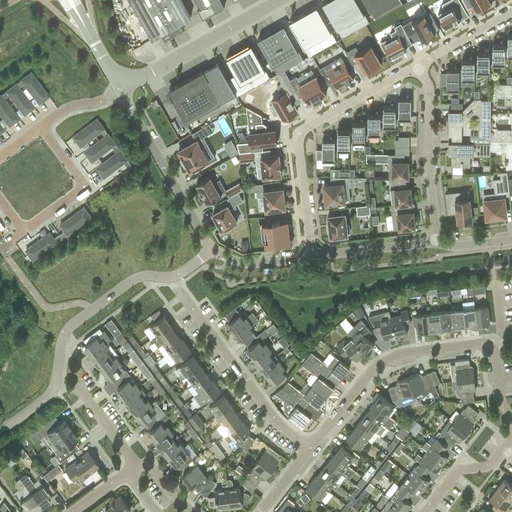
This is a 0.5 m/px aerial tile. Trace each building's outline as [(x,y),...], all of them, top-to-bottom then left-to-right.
[(181,23),(190,17),(180,0),(129,0),(152,39),(162,34),(165,39),(184,28),(181,23)] [(225,5),(221,0),(196,0),(200,7),(198,8),(203,18),(225,5)] [(327,0),(322,3),(341,38),(369,22),(356,0),(327,0)] [(400,0),(363,0),(375,19),(402,4),(400,0)] [(444,10),(438,14),(446,28),(455,23),(460,19),(460,18),(467,14),(459,0),(449,0),(441,5),(444,10)] [(461,0),(466,8),(468,11),(475,7),(477,10),(481,8),(482,11),(491,5),(488,0),(461,0)] [(317,6),(289,22),(309,57),(336,41),(317,6)] [(402,25),(408,37),(409,37),(411,36),(413,40),(414,42),(420,38),(421,38),(422,40),(422,41),(425,39),(425,38),(427,36),(428,38),(429,40),(435,36),(435,37),(438,35),(437,32),(436,31),(437,31),(439,29),(430,13),(425,16),(424,15),(415,20),(414,18),(411,20),(412,22),(403,26),(402,25)] [(382,42),(380,43),(381,46),(385,53),(387,51),(392,60),(400,55),(399,54),(406,50),(405,48),(412,44),(401,24),(394,27),(396,30),(390,33),(392,37),(382,42)] [(284,25),(258,40),(277,73),(270,77),(270,78),(277,75),(284,71),(284,70),(303,60),(284,25)] [(504,44),(504,43),(500,43),(500,44),(492,44),(492,64),(494,64),(494,66),(503,66),(503,64),(505,64),(505,44),(504,44)] [(228,57),(226,59),(235,75),(227,79),(237,97),(270,78),(267,73),(251,44),(249,45),(249,46),(249,45),(246,46),(246,47),(245,47),(245,48),(244,48),(239,51),(238,51),(236,52),(233,54),(228,57)] [(356,47),(346,53),(352,65),(358,61),(365,73),(381,64),(371,46),(359,52),(356,47)] [(489,52),(489,50),(484,50),(484,52),(477,52),(477,72),(490,72),(489,52)] [(341,57),(319,69),(328,85),(333,82),(337,89),(354,79),(341,57)] [(474,60),(474,58),(469,58),(469,60),(462,60),(462,80),(474,80),(474,60)] [(204,71),(203,70),(203,71),(175,87),(170,90),(169,94),(168,94),(169,94),(172,99),(171,99),(171,100),(172,99),(185,123),(236,94),(218,63),(216,64),(216,65),(209,69),(209,68),(204,71)] [(458,70),(458,68),(454,68),(454,70),(447,70),(447,90),(459,90),(459,70),(458,70)] [(284,70),(284,71),(299,98),(304,95),(309,103),(314,101),(315,102),(322,98),(321,97),(326,94),(316,76),(301,84),(296,76),(290,80),(284,70)] [(274,104),(269,107),(274,116),(279,113),(283,119),(285,118),(286,120),(295,115),(294,113),(297,112),(288,96),(296,92),(299,98),(284,71),(277,75),(282,83),(277,86),(282,95),(272,100),(274,104)] [(39,104),(48,96),(31,73),(16,84),(18,87),(24,84),(39,104)] [(33,107),(18,87),(16,84),(1,95),(4,99),(9,95),(24,115),(33,107)] [(511,84),(507,84),(491,84),(491,99),(491,100),(497,100),(497,97),(511,98),(511,107),(511,84)] [(19,119),(4,99),(1,95),(0,95),(0,114),(9,126),(19,119)] [(410,99),(410,97),(406,97),(406,99),(398,99),(398,119),(411,119),(411,99),(410,99)] [(154,108),(159,105),(156,99),(151,102),(154,108)] [(479,99),(474,99),(462,111),(451,111),(448,111),(448,137),(461,137),(462,127),(475,114),(478,117),(478,135),(470,135),(470,143),(490,143),(490,141),(490,137),(490,128),(491,100),(491,99),(479,99)] [(459,104),(453,104),(451,104),(451,111),(462,111),(462,103),(459,103),(459,104)] [(395,107),(395,105),(391,105),(391,106),(383,106),(383,127),(395,127),(395,107)] [(380,114),(380,113),(375,113),(375,114),(368,114),(368,134),(369,134),(369,137),(378,137),(378,134),(380,134),(380,114)] [(511,115),(511,116),(511,130),(497,129),(497,128),(490,128),(490,137),(490,141),(511,141),(511,115)] [(104,137),(108,134),(97,119),(73,137),(80,147),(100,132),(104,137)] [(365,122),(364,122),(364,121),(360,121),(360,122),(353,122),(353,142),(365,142),(365,122)] [(250,142),(236,144),(239,153),(263,151),(262,145),(277,143),(276,141),(278,141),(277,132),(275,132),(275,130),(267,131),(266,125),(262,123),(255,124),(256,129),(248,129),(250,142)] [(196,141),(178,151),(182,158),(182,159),(183,159),(185,164),(185,165),(186,164),(190,172),(208,161),(200,147),(207,144),(203,137),(210,134),(206,126),(192,134),(196,141)] [(349,130),(349,128),(345,128),(345,130),(337,130),(337,150),(339,150),(339,152),(348,152),(348,150),(350,150),(350,130),(349,130)] [(116,153),(120,150),(108,134),(104,137),(84,152),(92,162),(111,147),(116,153)] [(409,147),(409,137),(398,137),(398,140),(395,140),(395,147),(409,147)] [(334,140),(334,138),(329,138),(329,140),(322,140),(322,150),(316,150),(316,160),(334,160),(334,140)] [(223,143),(229,156),(237,152),(231,140),(223,143)] [(511,141),(490,141),(490,143),(490,151),(504,151),(506,153),(506,170),(511,168),(511,141)] [(490,151),(490,143),(470,143),(448,143),(448,144),(448,156),(452,156),(452,167),(460,167),(460,168),(462,168),(462,167),(470,167),(470,156),(490,156),(490,151)] [(127,168),(131,165),(120,150),(116,153),(96,168),(104,178),(123,163),(127,168)] [(253,152),(239,153),(240,163),(254,161),(254,160),(253,152)] [(270,156),(256,157),(256,160),(257,167),(262,166),(263,178),(281,176),(281,175),(280,168),(281,168),(280,162),(279,162),(279,155),(270,156)] [(395,155),(388,155),(388,162),(389,162),(389,177),(405,177),(405,178),(408,178),(408,162),(404,162),(404,155),(395,155)] [(9,167),(4,171),(8,175),(13,171),(9,167)] [(503,197),(510,196),(509,186),(507,172),(500,173),(500,179),(493,180),(495,199),(484,200),(486,219),(489,219),(489,220),(488,220),(488,221),(497,220),(497,219),(496,218),(501,217),(501,215),(506,215),(504,198),(503,198),(503,197)] [(210,177),(211,177),(210,176),(196,184),(196,185),(197,185),(200,191),(203,197),(204,197),(206,201),(207,203),(206,203),(207,204),(221,195),(223,194),(221,190),(224,188),(220,180),(214,183),(210,177)] [(339,177),(334,177),(330,177),(331,185),(324,186),(325,192),(324,192),(325,198),(326,204),(347,202),(346,194),(343,195),(343,188),(358,186),(358,183),(366,182),(366,180),(366,177),(355,177),(349,177),(339,177)] [(405,178),(405,177),(389,177),(389,178),(391,178),(392,185),(397,185),(397,189),(390,190),(392,205),(390,205),(391,206),(404,204),(404,205),(412,204),(410,188),(406,188),(405,178)] [(238,193),(243,190),(239,183),(225,191),(229,198),(238,193)] [(283,189),(263,191),(262,184),(251,185),(251,192),(256,192),(257,198),(264,197),(265,211),(285,208),(284,201),(285,201),(284,196),(283,189)] [(470,199),(460,200),(459,192),(445,194),(448,215),(448,212),(456,211),(457,222),(472,221),(471,214),(471,208),(470,199)] [(222,231),(237,222),(231,211),(236,208),(235,206),(243,201),(238,193),(229,198),(227,199),(230,204),(228,206),(227,206),(213,214),(222,231)] [(405,212),(404,205),(404,204),(391,206),(393,230),(415,227),(413,211),(405,212)] [(358,215),(370,213),(369,205),(357,207),(358,215)] [(64,231),(59,235),(62,239),(91,218),(84,208),(60,225),(64,231)] [(345,215),(345,214),(344,214),(329,216),(328,216),(328,217),(329,223),(327,224),(328,224),(327,224),(328,229),(328,230),(329,230),(330,237),(331,237),(346,235),(346,236),(347,235),(347,234),(349,233),(348,225),(346,225),(345,215)] [(264,228),(261,228),(263,242),(263,245),(266,245),(278,244),(292,242),(291,225),(288,226),(287,222),(280,223),(279,221),(272,222),(272,223),(264,224),(264,228)] [(62,239),(59,235),(54,239),(49,233),(25,250),(33,260),(62,239)] [(473,294),(485,293),(484,286),(472,288),(473,294)] [(483,324),(489,324),(487,307),(475,308),(478,330),(483,328),(484,328),(483,326),(483,324)] [(356,316),(362,313),(360,308),(353,311),(356,316)] [(474,330),(478,330),(475,308),(463,310),(463,309),(465,327),(471,326),(471,328),(471,329),(474,330)] [(465,327),(463,309),(451,311),(454,333),(459,331),(460,330),(459,329),(459,327),(465,326),(465,327)] [(229,323),(225,326),(227,329),(228,328),(233,334),(249,322),(256,317),(252,313),(243,320),(236,310),(234,312),(226,318),(229,323)] [(404,324),(410,322),(407,310),(400,312),(401,315),(391,318),(396,337),(407,334),(404,324)] [(450,333),(454,333),(451,311),(439,312),(441,330),(442,330),(442,329),(447,329),(447,330),(447,332),(450,333)] [(396,337),(391,318),(389,312),(368,317),(372,325),(374,325),(376,332),(382,330),(384,341),(396,337)] [(435,331),(441,330),(439,312),(439,313),(427,314),(430,336),(431,336),(435,334),(436,334),(436,332),(435,331)] [(426,336),(430,336),(427,314),(412,316),(413,326),(416,326),(417,333),(423,332),(424,334),(423,335),(426,336)] [(156,336),(170,325),(163,316),(149,327),(156,336)] [(249,322),(233,334),(237,340),(236,340),(238,344),(243,340),(246,344),(256,337),(256,336),(253,332),(249,328),(258,321),(256,317),(249,322)] [(111,320),(105,324),(110,331),(116,326),(111,320)] [(367,337),(372,333),(361,321),(348,333),(352,338),(365,353),(374,345),(367,337)] [(174,326),(172,328),(170,325),(156,336),(152,339),(158,347),(162,344),(162,345),(177,334),(179,332),(174,326)] [(86,345),(82,348),(84,351),(85,351),(89,356),(106,344),(111,340),(104,331),(102,333),(99,329),(83,341),(86,345)] [(249,348),(244,351),(247,355),(248,354),(252,360),(269,347),(265,343),(263,345),(259,340),(269,334),(266,329),(264,331),(256,336),(256,337),(246,344),(249,348)] [(121,346),(123,345),(127,341),(121,333),(115,337),(121,346)] [(182,339),(181,339),(177,334),(162,345),(169,353),(184,342),(182,339)] [(137,350),(141,347),(132,336),(129,338),(137,350)] [(284,349),(289,345),(283,336),(278,340),(284,349)] [(356,361),(365,353),(352,338),(347,342),(345,340),(336,347),(344,357),(349,353),(356,361)] [(129,353),(134,350),(127,341),(123,345),(129,353)] [(164,356),(164,357),(170,364),(172,365),(175,362),(183,357),(191,351),(184,342),(169,353),(164,356)] [(106,350),(109,348),(106,344),(89,356),(93,362),(95,365),(110,354),(106,350)] [(147,356),(141,347),(137,350),(144,358),(147,356)] [(269,347),(252,360),(256,365),(255,366),(257,369),(272,358),(268,353),(271,351),(269,347)] [(129,353),(128,354),(133,360),(138,357),(134,350),(129,353)] [(334,357),(327,366),(311,353),(306,358),(336,382),(340,377),(341,378),(347,371),(345,369),(347,367),(334,357)] [(115,357),(113,359),(110,354),(95,365),(97,369),(98,368),(102,373),(118,361),(115,357)] [(154,364),(156,363),(149,354),(147,356),(144,358),(150,367),(150,366),(151,367),(154,364)] [(175,370),(175,372),(178,376),(180,380),(181,379),(185,376),(186,376),(200,365),(193,356),(185,362),(179,367),(175,370)] [(272,358),(257,369),(260,372),(261,371),(265,377),(281,365),(278,360),(275,363),(272,358)] [(333,387),(336,382),(306,358),(302,364),(318,377),(311,386),(324,396),(326,394),(328,395),(334,388),(333,387)] [(473,368),(470,369),(469,360),(454,361),(455,365),(450,365),(452,382),(474,379),(473,368)] [(128,374),(125,370),(118,361),(102,373),(106,379),(106,380),(108,383),(113,379),(116,383),(128,374)] [(143,363),(138,367),(143,373),(148,370),(143,363)] [(159,378),(162,376),(154,364),(151,367),(159,378)] [(192,385),(206,374),(200,365),(186,376),(192,385)] [(281,365),(265,377),(269,383),(268,383),(271,387),(279,381),(285,376),(282,371),(284,368),(281,365)] [(440,383),(439,380),(435,371),(430,373),(434,385),(440,383)] [(418,374),(408,378),(414,394),(415,398),(419,401),(431,391),(432,394),(437,392),(434,385),(430,373),(419,377),(418,374)] [(119,387),(114,391),(116,394),(117,394),(121,399),(138,387),(135,383),(132,385),(128,380),(131,378),(128,374),(116,383),(119,387)] [(211,379),(210,380),(206,374),(192,385),(198,393),(193,397),(214,382),(211,379)] [(155,388),(160,384),(153,376),(148,379),(155,388)] [(167,390),(171,387),(162,376),(159,378),(167,390)] [(398,399),(414,394),(408,378),(398,382),(399,384),(388,389),(393,401),(396,404),(399,403),(398,399)] [(473,390),(476,389),(474,379),(452,382),(457,381),(459,398),(460,398),(461,403),(474,401),(473,390)] [(200,406),(220,391),(214,382),(193,397),(200,406)] [(288,382),(283,388),(289,392),(311,410),(315,405),(319,407),(324,400),(323,399),(324,396),(311,386),(311,387),(305,383),(299,391),(288,382)] [(161,396),(166,393),(160,384),(155,388),(161,396)] [(138,387),(121,399),(126,405),(125,405),(127,409),(142,398),(146,395),(142,389),(140,390),(138,387)] [(174,398),(177,396),(171,387),(167,390),(174,398)] [(311,410),(289,392),(283,388),(275,394),(284,401),(285,399),(295,407),(288,416),(303,427),(311,417),(308,415),(311,410)] [(373,404),(387,415),(394,406),(377,393),(372,399),(375,401),(373,404)] [(180,407),(184,405),(177,396),(174,398),(180,407)] [(215,416),(231,405),(224,396),(209,407),(215,416)] [(148,400),(145,402),(142,398),(127,409),(129,412),(130,411),(134,417),(151,404),(148,400)] [(151,404),(134,417),(139,422),(138,423),(140,426),(145,423),(148,427),(165,414),(158,405),(154,408),(151,404)] [(371,408),(367,413),(381,423),(386,428),(388,429),(395,421),(387,415),(373,404),(370,407),(371,408)] [(189,419),(192,416),(184,405),(180,407),(189,419)] [(232,409),(233,408),(231,405),(215,416),(222,425),(236,414),(232,409)] [(471,423),(478,413),(468,405),(464,410),(463,409),(453,422),(467,433),(473,424),(471,423)] [(367,413),(360,421),(374,432),(379,436),(386,428),(381,423),(367,413)] [(161,424),(169,418),(166,414),(165,414),(148,427),(151,431),(146,434),(149,437),(150,437),(154,442),(170,430),(167,426),(164,428),(161,424)] [(195,414),(192,416),(189,419),(197,430),(201,427),(204,425),(195,414)] [(228,434),(243,423),(236,414),(222,425),(228,434)] [(413,419),(405,429),(409,432),(414,426),(416,422),(413,419)] [(50,420),(35,431),(39,436),(40,438),(42,436),(49,445),(70,430),(63,420),(59,423),(54,427),(50,420)] [(467,433),(453,422),(450,420),(439,433),(440,434),(437,438),(447,446),(449,448),(451,449),(458,439),(460,441),(467,433)] [(188,430),(192,428),(187,421),(183,424),(188,430)] [(367,440),(374,432),(360,421),(354,430),(367,440)] [(247,434),(249,432),(243,423),(228,434),(224,437),(233,449),(239,445),(242,447),(250,436),(247,434)] [(402,427),(396,435),(399,437),(400,438),(402,440),(403,440),(409,432),(405,429),(402,427)] [(194,439),(198,436),(192,428),(188,430),(194,439)] [(70,430),(49,445),(56,454),(54,456),(59,463),(66,458),(74,452),(69,446),(74,442),(78,439),(70,430)] [(171,436),(173,434),(170,430),(154,442),(158,448),(157,449),(159,452),(174,441),(171,436)] [(360,449),(367,440),(354,430),(347,439),(360,449)] [(247,450),(254,440),(250,436),(242,447),(247,450)] [(426,441),(422,447),(427,451),(443,463),(448,456),(442,451),(445,448),(447,446),(437,438),(431,445),(426,441)] [(180,443),(177,445),(174,441),(159,452),(162,455),(162,454),(167,460),(183,447),(180,443)] [(276,460),(280,455),(269,446),(258,460),(272,470),(279,462),(276,460)] [(346,446),(344,448),(341,446),(334,455),(348,465),(351,461),(358,464),(362,458),(346,446)] [(21,447),(16,451),(19,456),(22,459),(23,458),(30,467),(34,464),(27,455),(24,452),(21,447)] [(182,469),(193,460),(183,447),(167,460),(171,465),(170,466),(172,469),(177,466),(180,470),(182,469)] [(398,455),(402,450),(397,447),(393,452),(398,455)] [(437,471),(443,463),(427,451),(422,457),(418,454),(414,458),(420,463),(419,465),(427,471),(431,466),(437,471)] [(97,464),(95,462),(87,452),(65,469),(74,481),(80,476),(83,479),(98,467),(97,465),(97,464)] [(334,455),(328,463),(341,474),(349,479),(352,476),(344,470),(348,465),(334,455)] [(383,474),(393,462),(388,458),(379,471),(383,474)] [(265,479),(272,470),(258,460),(248,473),(245,471),(242,475),(245,478),(256,486),(263,477),(265,479)] [(334,482),(341,474),(328,463),(321,472),(334,482)] [(46,481),(61,470),(57,464),(54,466),(42,475),(46,481)] [(210,479),(205,476),(197,465),(192,468),(182,475),(183,476),(182,483),(189,484),(191,487),(199,481),(206,485),(210,479)] [(371,465),(367,470),(372,474),(376,469),(371,465)] [(424,475),(427,471),(419,465),(410,476),(424,487),(430,480),(424,475)] [(379,471),(374,477),(377,480),(378,481),(383,474),(379,471)] [(328,491),(334,482),(321,472),(317,477),(316,476),(313,479),(328,491)] [(27,475),(26,475),(25,474),(24,474),(24,475),(19,478),(43,511),(48,508),(48,507),(49,506),(49,505),(49,504),(49,503),(49,502),(49,501),(47,498),(49,496),(50,498),(51,498),(41,485),(36,489),(28,477),(27,475)] [(419,494),(424,487),(410,476),(401,488),(409,494),(413,490),(419,494)] [(41,511),(43,511),(19,478),(15,481),(14,482),(14,483),(14,484),(14,485),(15,487),(24,498),(20,502),(27,511),(28,511),(31,510),(31,511),(41,511)] [(252,492),(256,486),(245,478),(241,483),(252,492)] [(212,489),(216,483),(210,479),(206,485),(200,493),(206,497),(212,489)] [(321,500),(328,491),(313,479),(306,488),(321,500)] [(360,479),(356,485),(357,486),(360,489),(365,483),(360,479)] [(224,510),(230,509),(226,480),(226,481),(226,484),(222,485),(223,490),(215,491),(216,496),(208,497),(209,506),(213,508),(217,507),(217,508),(224,507),(224,510)] [(233,489),(232,481),(230,480),(226,480),(230,509),(235,509),(235,506),(242,505),(242,504),(246,503),(249,501),(249,495),(245,493),(240,494),(240,488),(233,489)] [(511,485),(511,486),(504,480),(501,482),(497,487),(497,488),(496,489),(511,501),(511,500),(511,485)] [(354,497),(360,489),(357,486),(351,495),(354,497)] [(365,498),(370,492),(365,488),(360,494),(365,498)] [(401,488),(392,500),(406,511),(411,503),(405,499),(409,494),(401,488)] [(507,507),(511,501),(496,489),(496,490),(495,489),(491,495),(489,498),(497,504),(493,510),(496,511),(508,511),(511,509),(507,507)] [(356,499),(353,503),(359,507),(366,499),(365,498),(360,494),(356,499)] [(404,511),(406,511),(392,500),(385,494),(376,505),(382,509),(381,510),(382,511),(404,511)] [(127,511),(130,510),(120,496),(109,505),(111,507),(105,511),(104,511),(127,511)] [(293,511),(292,511),(294,508),(294,504),(288,499),(277,511),(293,511)] [(0,511),(10,511),(3,502),(0,506),(0,509),(1,510),(0,511)]
